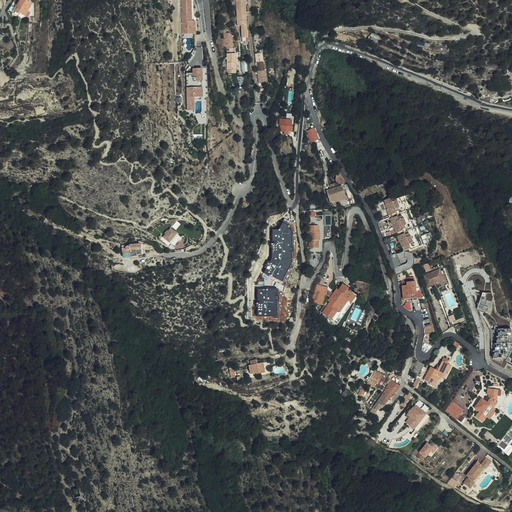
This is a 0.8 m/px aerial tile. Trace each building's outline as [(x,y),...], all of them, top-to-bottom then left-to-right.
[(27,10),(31,3),(26,0),(20,0),(14,11),(19,14),(19,13),(25,16),(28,11),(27,10)] [(184,0),(185,34),(190,34),(190,37),(194,37),(194,34),(194,20),(193,0),(184,0)] [(238,0),(236,0),(237,2),(238,19),(242,19),(243,32),(248,31),(247,20),(243,20),(241,6),(240,6),(238,0)] [(238,0),(240,6),(241,6),(243,20),(247,20),(248,31),(248,34),(250,34),(247,0),(238,0)] [(229,52),(229,62),(236,62),(235,54),(233,54),(233,48),(232,38),(226,39),(227,48),(227,52),(229,52)] [(263,49),(256,50),(257,59),(258,59),(258,67),(264,67),(265,67),(264,58),(263,49)] [(188,87),(188,110),(195,110),(195,97),(202,97),(202,87),(203,87),(203,80),(201,80),(201,76),(203,76),(203,68),(194,68),(195,87),(188,87)] [(315,128),(313,129),(310,130),(310,131),(315,141),(315,142),(320,139),(315,128)] [(337,180),(341,179),(338,172),(335,172),(335,177),(335,178),(334,178),(335,182),(336,183),(335,183),(336,186),(330,188),(331,192),(327,193),(329,199),(334,198),(332,190),(339,188),(337,180)] [(336,203),(343,201),(349,199),(344,184),(341,179),(337,180),(339,188),(332,190),(334,198),(335,201),(336,203)] [(396,199),(395,196),(384,201),(387,210),(391,208),(393,214),(396,213),(397,216),(394,217),(396,223),(393,224),(396,233),(403,231),(404,234),(401,235),(403,241),(400,242),(403,251),(410,248),(410,250),(424,244),(405,195),(396,199)] [(306,224),(306,226),(315,226),(315,232),(314,232),(314,241),(315,241),(316,249),(307,249),(307,253),(320,253),(320,241),(321,241),(321,224),(306,224)] [(315,226),(306,226),(307,249),(316,249),(315,241),(314,241),(314,232),(315,232),(315,226)] [(157,235),(158,237),(164,231),(167,229),(166,228),(165,229),(162,231),(157,235)] [(164,231),(158,237),(170,247),(178,238),(173,234),(170,236),(169,235),(171,232),(167,229),(164,231)] [(138,255),(137,244),(126,245),(126,247),(125,248),(125,246),(124,246),(122,246),(122,247),(122,248),(119,248),(120,258),(132,256),(132,255),(138,255)] [(395,268),(397,274),(410,269),(409,266),(415,263),(410,249),(397,254),(399,260),(400,260),(402,265),(395,268)] [(271,268),(270,267),(268,270),(267,273),(264,272),(263,271),(262,275),(263,275),(260,282),(269,286),(271,282),(273,283),(273,282),(275,278),(277,279),(279,272),(276,270),(279,265),(282,266),(285,252),(279,251),(278,255),(276,254),(274,264),(273,263),(271,268)] [(439,266),(431,269),(432,272),(424,275),(429,287),(433,285),(433,284),(437,282),(438,284),(439,288),(442,287),(446,285),(450,284),(445,270),(442,271),(441,269),(440,269),(439,266)] [(415,279),(407,280),(407,282),(405,282),(405,280),(401,281),(404,300),(407,299),(407,302),(409,306),(411,306),(410,304),(414,303),(414,301),(413,301),(413,298),(417,298),(416,284),(415,279)] [(325,285),(314,281),(308,298),(320,302),(323,292),(325,286),(325,285)] [(257,303),(258,317),(279,317),(278,288),(258,288),(258,300),(262,300),(262,303),(257,303)] [(489,294),(476,292),(474,298),(477,303),(476,309),(481,310),(483,312),(485,310),(488,311),(491,299),(489,294)] [(434,331),(427,308),(426,308),(422,309),(428,333),(434,331)] [(466,322),(465,317),(455,320),(454,314),(449,316),(452,326),(466,322)] [(511,332),(507,330),(485,331),(490,360),(501,366),(503,362),(511,366),(511,332)] [(429,366),(427,370),(425,374),(422,380),(427,383),(427,385),(433,388),(438,378),(441,379),(444,373),(446,373),(450,366),(449,365),(450,362),(443,358),(440,362),(436,370),(429,366)] [(266,367),(269,367),(268,362),(262,363),(262,359),(255,360),(256,364),(253,365),(254,371),(259,369),(266,367)] [(418,361),(413,372),(419,375),(425,364),(418,361)] [(378,374),(376,373),(370,381),(372,383),(378,374)] [(394,395),(400,386),(393,382),(395,380),(392,378),(391,381),(388,384),(380,395),(388,400),(392,394),(394,395)] [(498,395),(500,388),(490,386),(488,392),(492,393),(492,396),(489,401),(483,397),(476,407),(482,411),(478,416),(485,421),(490,415),(486,412),(488,407),(492,410),(496,405),(500,400),(497,398),(498,395)] [(410,395),(407,392),(403,398),(403,399),(399,405),(402,407),(406,401),(410,395)] [(373,414),(374,414),(380,405),(383,407),(388,400),(380,395),(371,408),(372,408),(369,411),(373,414)] [(451,400),(448,403),(458,410),(460,407),(451,400)] [(458,410),(448,403),(443,411),(457,421),(465,410),(460,407),(458,410)] [(422,411),(415,405),(411,410),(410,409),(408,411),(407,413),(408,414),(407,415),(410,417),(408,419),(405,423),(412,428),(416,424),(417,425),(413,429),(417,432),(428,418),(425,415),(424,417),(420,414),(422,411)] [(486,412),(490,415),(493,417),(499,408),(496,405),(492,410),(488,407),(486,412)] [(511,424),(494,448),(503,455),(508,449),(505,446),(509,440),(511,442),(511,424)] [(431,447),(426,443),(419,453),(418,452),(415,456),(421,462),(424,457),(424,458),(430,452),(432,448),(431,447)] [(493,458),(488,454),(483,461),(479,458),(469,472),(470,473),(466,479),(473,485),(493,458)]
